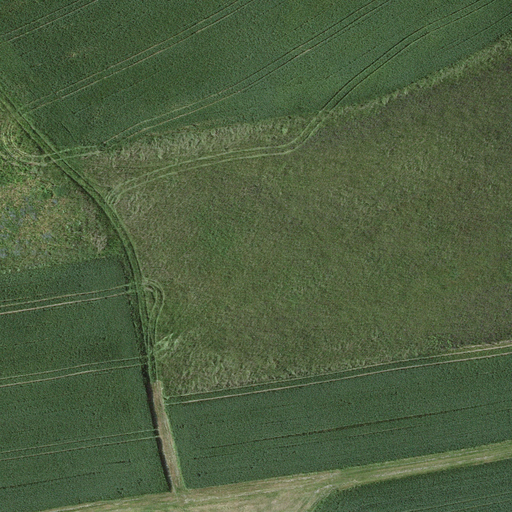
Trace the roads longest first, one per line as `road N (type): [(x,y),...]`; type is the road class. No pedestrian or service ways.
road 1 (track): [(192,511),(161,424),(135,246),(75,163),(0,91)]
road 2 (track): [(511,445),(378,470),(346,481),(303,511)]
road 3 (track): [(378,470),(181,498)]
